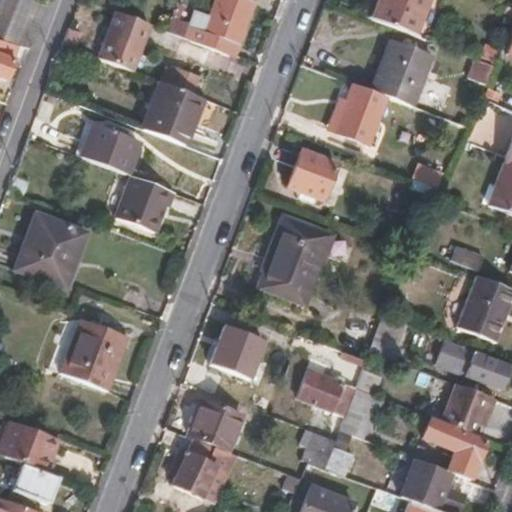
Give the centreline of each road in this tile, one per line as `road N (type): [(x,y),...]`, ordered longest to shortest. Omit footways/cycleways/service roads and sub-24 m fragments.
road 1 (residential): [(111,511),(301,0)]
road 2 (residential): [(62,0),(0,173)]
